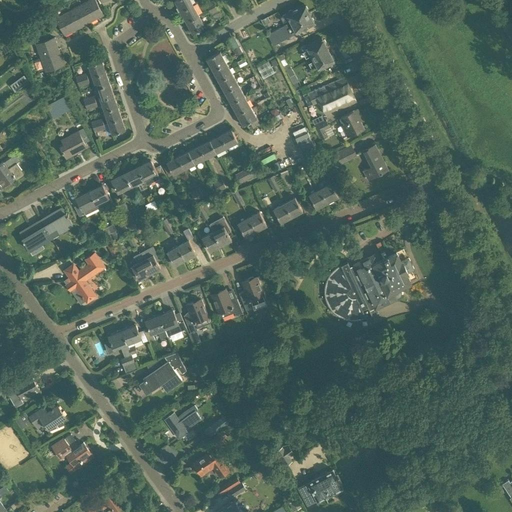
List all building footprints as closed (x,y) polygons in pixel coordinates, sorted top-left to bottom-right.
[(88,0),(81,4),(90,21),(103,15),(95,0),(88,0)] [(180,11),(193,4),(190,0),(174,0),(180,11)] [(208,10),(216,5),(218,4),(215,0),(212,0),(205,4),(208,10)] [(68,11),(78,28),(90,21),(81,4),(68,11)] [(186,22),(199,15),(193,4),(180,11),(186,22)] [(218,4),(216,5),(208,10),(214,20),(224,15),(218,4)] [(291,21),(308,12),(304,4),(280,16),(283,22),(290,19),(291,21)] [(78,28),(68,11),(56,17),(65,35),(78,28)] [(308,12),(291,21),(293,25),(288,28),(290,33),(296,30),(297,33),(314,23),(308,12)] [(199,15),(186,22),(192,32),(205,26),(199,15)] [(270,22),(267,16),(261,20),(264,25),(270,22)] [(242,52),(236,42),(233,36),(227,39),(236,56),(242,52)] [(40,57),(59,51),(54,37),(36,44),(40,57)] [(313,57),(328,49),(322,37),(306,46),(308,49),(303,52),(306,58),(311,55),(313,57)] [(328,49),(313,57),(314,60),(308,63),(312,69),(317,66),(319,69),(334,61),(328,49)] [(212,69),(226,62),(220,50),(206,58),(212,69)] [(59,51),(40,57),(45,71),(64,65),(59,51)] [(92,76),(106,72),(102,60),(88,65),(92,76)] [(271,72),(267,61),(257,65),(261,75),(271,72)] [(219,80),(232,73),(226,62),(212,69),(219,80)] [(286,72),(291,69),(288,64),(283,66),(286,72)] [(77,82),(88,78),(86,72),(75,76),(77,82)] [(96,88),(110,83),(106,72),(92,76),(96,88)] [(225,91),(238,84),(232,73),(219,80),(225,91)] [(24,76),(10,86),(15,92),(28,82),(24,76)] [(356,102),(345,76),(303,94),(308,106),(319,101),(325,114),(336,109),(337,110),(356,102)] [(88,78),(77,82),(79,87),(90,83),(88,78)] [(100,99),(114,95),(110,83),(96,88),(100,99)] [(231,103),(244,95),(238,84),(225,91),(231,103)] [(85,104),(96,101),(94,95),(83,99),(85,104)] [(104,111),(117,106),(114,95),(100,99),(104,111)] [(237,114),(250,106),(244,95),(231,103),(237,114)] [(46,105),(53,118),(70,108),(63,96),(46,105)] [(96,101),(85,104),(87,110),(98,106),(96,101)] [(108,122),(121,117),(117,106),(104,111),(108,122)] [(250,106),(237,114),(243,125),(257,118),(250,106)] [(364,128),(361,121),(362,120),(361,117),(361,116),(357,108),(341,117),(344,123),(342,125),(348,136),(364,128)] [(326,120),(325,121),(322,115),(312,120),(315,126),(314,126),(321,140),(334,133),(326,120)] [(121,117),(108,122),(112,133),(125,129),(121,117)] [(93,127),(104,123),(102,118),(91,122),(93,127)] [(104,123),(93,127),(95,132),(105,129),(104,123)] [(295,137),(306,132),(304,127),(293,132),(295,137)] [(220,134),(227,147),(238,141),(231,129),(220,134)] [(66,158),(87,146),(78,131),(61,140),(64,144),(60,146),(66,158)] [(317,152),(307,131),(295,137),(305,158),(317,152)] [(210,140),(216,152),(227,147),(220,134),(210,140)] [(199,145),(205,158),(216,152),(210,140),(199,145)] [(188,151),(195,163),(205,158),(199,145),(188,151)] [(375,176),(388,169),(384,161),(382,162),(373,145),(361,151),(375,176)] [(329,157),(334,168),(357,156),(352,146),(329,157)] [(24,174),(16,162),(20,159),(15,151),(2,160),(3,161),(0,162),(0,183),(1,185),(14,176),(16,179),(24,174)] [(177,156),(184,169),(195,163),(188,151),(177,156)] [(184,169),(177,156),(166,161),(173,174),(184,169)] [(147,185),(160,178),(159,176),(164,173),(160,165),(155,168),(150,159),(137,166),(144,179),(147,185)] [(125,172),(131,186),(144,179),(137,166),(125,172)] [(239,172),(244,181),(256,175),(251,166),(239,172)] [(131,186),(125,172),(111,179),(118,192),(125,189),(128,196),(135,193),(131,186)] [(244,181),(239,172),(235,174),(239,183),(244,181)] [(217,181),(221,190),(226,188),(221,178),(217,181)] [(221,190),(217,181),(213,183),(217,192),(221,190)] [(338,196),(334,188),(330,182),(320,188),(327,202),(338,196)] [(90,190),(96,203),(109,197),(102,184),(90,190)] [(194,190),(199,199),(203,196),(198,187),(194,190)] [(309,194),(312,200),(316,208),(327,202),(320,188),(309,194)] [(96,203),(90,190),(76,197),(79,204),(74,206),(79,216),(84,214),(85,214),(99,207),(96,203)] [(199,199),(194,190),(190,192),(195,201),(199,199)] [(292,216),(284,202),(275,208),(270,200),(268,195),(262,199),(263,201),(268,211),(273,208),(277,215),(281,222),(292,216)] [(284,202),(292,216),(303,210),(295,196),(284,202)] [(167,211),(168,213),(181,207),(177,198),(164,205),(167,211)] [(136,223),(126,202),(120,205),(131,226),(136,223)] [(158,207),(162,213),(167,211),(164,205),(164,204),(158,207)] [(41,219),(51,236),(73,223),(66,212),(65,212),(61,206),(41,219)] [(162,213),(158,207),(153,209),(156,216),(162,213)] [(249,217),(256,231),(267,225),(263,217),(259,211),(249,217)] [(232,239),(228,232),(231,230),(223,216),(209,224),(213,231),(221,245),(232,239)] [(256,231),(249,217),(238,223),(241,229),(245,237),(256,231)] [(164,228),(169,225),(166,218),(161,221),(164,228)] [(51,236),(41,219),(20,232),(23,238),(22,238),(29,250),(51,236)] [(108,226),(112,233),(117,230),(113,223),(108,226)] [(169,225),(164,228),(168,234),(173,231),(169,225)] [(112,233),(108,226),(102,229),(106,236),(112,233)] [(209,251),(221,245),(213,231),(202,237),(205,243),(209,251)] [(114,257),(119,254),(110,235),(101,239),(105,248),(109,246),(114,257)] [(178,245),(185,259),(196,253),(192,245),(188,239),(178,245)] [(142,260),(150,273),(161,267),(157,260),(160,259),(153,245),(139,253),(142,260)] [(185,259),(178,245),(167,251),(170,257),(174,265),(185,259)] [(85,280),(104,266),(94,252),(85,258),(89,264),(79,271),(74,265),(72,267),(71,266),(64,270),(87,302),(96,295),(85,280)] [(150,273),(142,260),(139,253),(133,256),(137,262),(131,266),(139,279),(150,273)] [(406,273),(414,269),(409,258),(401,261),(397,253),(378,262),(375,254),(352,266),(349,260),(342,263),(339,264),(338,265),(337,266),(336,267),(334,268),(333,269),(331,271),(330,272),(330,274),(329,275),(328,276),(327,278),(327,279),(326,281),(326,282),(325,284),(325,285),(325,287),(325,288),(325,290),(325,291),(325,293),(325,294),(325,296),(326,297),(326,299),(327,300),(327,302),(328,303),(329,305),(330,306),(330,307),(331,308),(332,310),(334,312),(336,313),(337,314),(339,315),(342,317),(344,317),(345,318),(347,318),(348,319),(351,319),(353,319),(356,320),(357,319),(359,319),(362,319),(365,318),(366,317),(373,314),(371,309),(395,297),(392,290),(410,281),(406,273)] [(252,305),(266,299),(257,276),(249,279),(249,278),(241,281),(246,293),(240,295),(246,310),(253,307),(252,305)] [(235,314),(242,311),(237,298),(231,301),(225,288),(218,291),(218,292),(211,295),(220,318),(234,312),(235,314)] [(196,327),(211,322),(201,299),(194,302),(194,301),(186,304),(190,314),(184,317),(190,332),(197,330),(196,327)] [(168,335),(186,328),(180,312),(175,314),(173,309),(160,314),(163,321),(168,335)] [(163,321),(160,314),(145,320),(148,327),(144,329),(148,340),(149,343),(155,340),(152,333),(158,331),(160,338),(168,335),(163,321)] [(122,329),(132,354),(137,352),(133,341),(141,338),(143,342),(148,340),(144,329),(143,329),(143,328),(138,330),(135,324),(122,329)] [(132,354),(122,329),(108,335),(114,349),(120,346),(125,357),(122,358),(127,372),(138,367),(132,354)] [(148,378),(139,384),(147,394),(162,383),(166,390),(181,379),(174,368),(177,366),(181,373),(186,369),(176,351),(146,364),(149,371),(150,373),(146,376),(148,378)] [(39,389),(32,376),(31,375),(15,384),(17,387),(13,389),(13,388),(7,391),(16,406),(23,402),(21,399),(39,389)] [(44,422),(50,431),(64,424),(62,419),(65,416),(57,404),(53,407),(53,406),(51,407),(52,408),(47,411),(44,407),(29,416),(37,427),(44,422)] [(178,437),(187,431),(185,428),(201,417),(196,410),(198,409),(194,404),(177,417),(174,412),(164,419),(178,437)] [(18,424),(28,417),(25,412),(14,419),(18,424)] [(66,455),(71,461),(65,465),(71,472),(93,456),(83,442),(78,446),(74,441),(76,440),(71,433),(53,446),(61,458),(66,455)] [(292,452),(288,446),(283,450),(281,448),(275,452),(285,465),(291,461),(287,456),(292,452)] [(215,447),(194,463),(202,474),(213,466),(220,476),(228,470),(221,460),(223,459),(215,447)] [(273,454),(266,460),(272,468),(280,463),(273,454)] [(333,469),(298,487),(307,505),(317,500),(317,501),(343,488),(340,482),(341,481),(337,473),(335,474),(333,469)] [(60,474),(54,479),(64,493),(71,489),(66,479),(64,480),(60,474)] [(221,494),(228,490),(241,481),(237,475),(217,488),(221,494)] [(511,479),(509,481),(508,479),(502,484),(510,497),(511,495),(511,479)] [(241,481),(228,490),(232,496),(246,487),(242,481),(241,481)] [(0,496),(9,490),(5,485),(0,488),(0,496)] [(431,491),(426,485),(411,496),(415,502),(431,491)] [(88,511),(98,511),(109,505),(113,511),(122,507),(120,504),(124,502),(114,488),(103,495),(102,494),(84,506),(88,511)] [(289,503),(293,511),(301,507),(297,499),(289,503)] [(214,511),(241,511),(234,500),(214,511)] [(16,501),(11,505),(13,509),(19,505),(16,501)]
